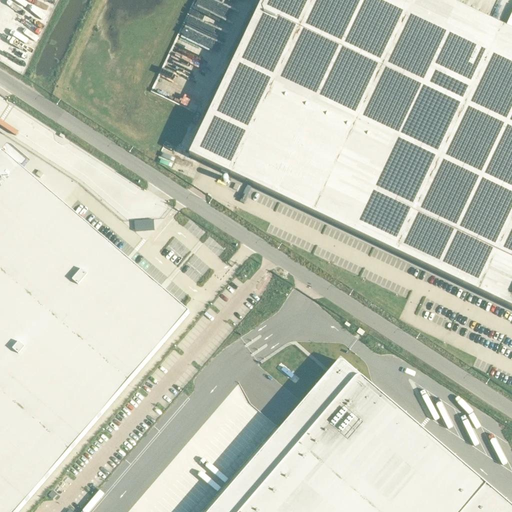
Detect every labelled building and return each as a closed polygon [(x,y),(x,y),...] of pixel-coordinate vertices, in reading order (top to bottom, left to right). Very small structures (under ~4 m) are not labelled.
[(511,39),(485,28),(427,0),(263,0),(190,156),(511,308),(511,39)] [(152,92),(199,114),(207,99),(159,76),(152,92)] [(0,511),(18,511),(189,314),(22,170),(2,153),(0,155),(0,511)] [(56,186),(50,193),(75,214),(79,209),(73,204),(77,200),(70,194),(67,196),(56,186)] [(154,221),(134,222),(135,232),(154,231),(154,221)] [(511,511),(511,507),(487,486),(345,364),(344,364),(343,363),(341,363),(340,363),(338,364),(337,365),(281,430),(277,426),(202,511),(511,511)]
